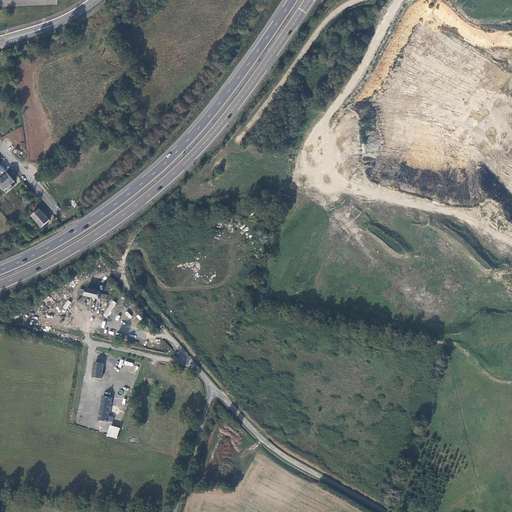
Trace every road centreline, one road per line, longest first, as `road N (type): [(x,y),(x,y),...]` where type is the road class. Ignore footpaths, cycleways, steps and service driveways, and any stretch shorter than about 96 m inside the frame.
road 1 (trunk): [(0,285),(85,242),(184,165),(310,0)]
road 2 (trunk): [(292,0),(199,129),(144,183),(53,246),(0,270)]
road 3 (unclassified): [(214,386),(257,435),(387,511)]
road 4 (unknown): [(228,157),(324,26),(356,0)]
road 5 (track): [(0,322),(194,365)]
road 6 (unclassified): [(214,386),(119,277)]
road 7 (unclassified): [(175,511),(214,386)]
